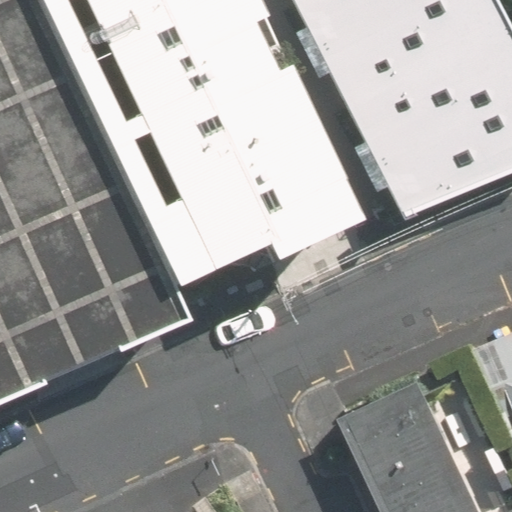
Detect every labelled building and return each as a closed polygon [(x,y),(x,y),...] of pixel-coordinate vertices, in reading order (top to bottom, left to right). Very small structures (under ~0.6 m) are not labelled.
[(0,0),(0,387),(182,300),(38,0),(0,0)] [(365,203),(265,0),(42,0),(188,291),(365,203)] [(511,145),(511,52),(486,0),(282,0),(384,207),(511,145)] [(511,333),(479,348),(511,418),(511,333)] [(488,511),(426,378),(341,419),(384,511),(488,511)]
